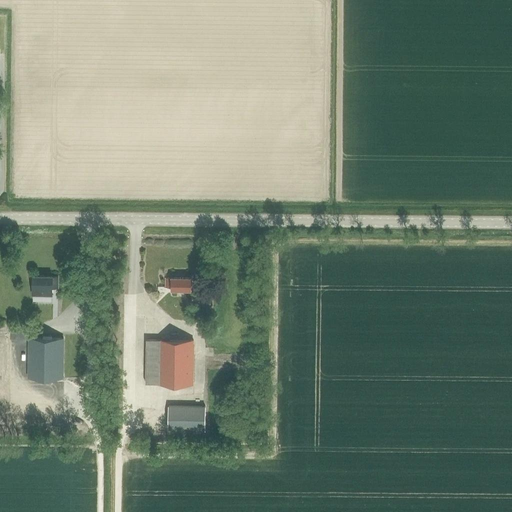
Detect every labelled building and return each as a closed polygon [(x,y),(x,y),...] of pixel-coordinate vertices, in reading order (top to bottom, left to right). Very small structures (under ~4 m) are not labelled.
[(53,276),(33,275),(33,288),(33,295),(52,295),(52,286),(58,286),(58,276),(53,276)] [(191,290),(191,278),(172,278),(166,278),(166,287),(171,288),(171,290),(191,290)] [(0,387),(8,388),(9,337),(0,337),(0,387)] [(63,378),(64,338),(29,338),(28,377),(63,378)] [(158,385),(158,384),(159,340),(146,339),(146,384),(158,385)] [(159,340),(158,384),(193,384),(194,340),(159,340)] [(205,431),(206,406),(168,405),(168,431),(205,431)]
